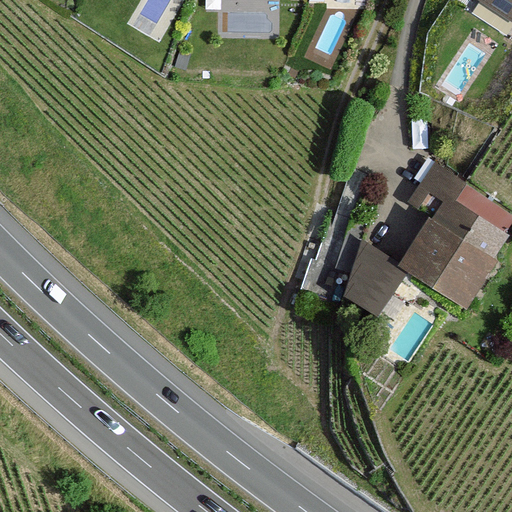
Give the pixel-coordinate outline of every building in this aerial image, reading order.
[(511,0),(479,0),(511,20),(511,0)] [(192,56),(180,52),(174,68),(186,72),(192,56)] [(511,218),(436,169),(413,204),(437,219),(409,261),(461,296),(511,219),(511,218)] [(353,269),(361,243),(366,225),(348,219),(335,264),(353,269)] [(406,272),(361,243),(353,269),(344,295),(377,316),(406,272)]
